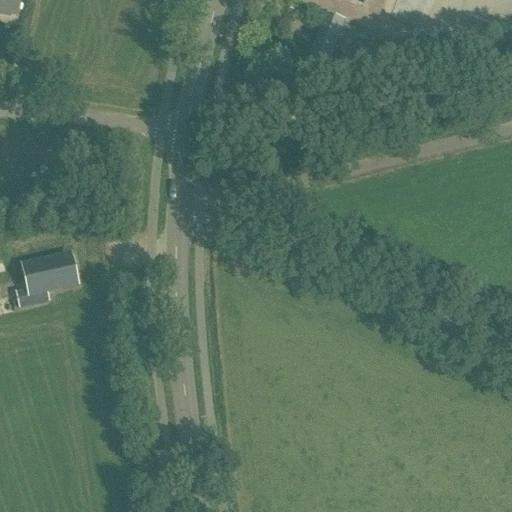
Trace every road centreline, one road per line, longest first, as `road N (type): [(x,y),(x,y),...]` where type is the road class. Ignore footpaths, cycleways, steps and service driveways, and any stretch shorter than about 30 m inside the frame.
road 1 (tertiary): [(202,511),(176,313),(186,127)]
road 2 (unclassified): [(186,127),(0,108)]
road 3 (track): [(211,130),(346,98)]
road 4 (tertiary): [(186,127),(217,0)]
